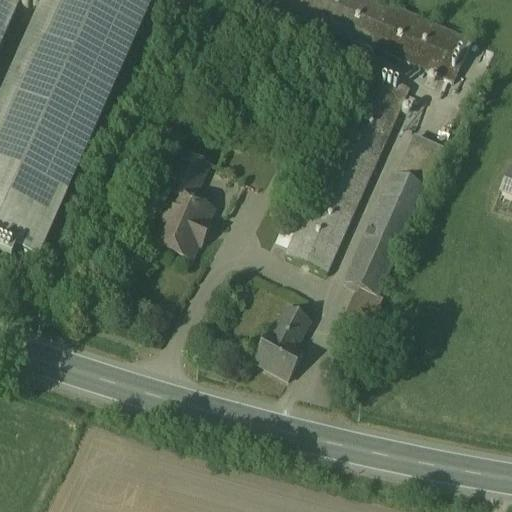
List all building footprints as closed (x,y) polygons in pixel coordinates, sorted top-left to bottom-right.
[(0,0),(0,56),(25,0),(46,0),(0,104),(0,261),(12,267),(17,255),(37,264),(37,263),(39,264),(156,0),(0,0)] [(472,44),(368,0),(274,0),(272,7),(454,85),(472,44)] [(368,75),(285,261),(327,279),(410,94),(368,75)] [(443,155),(414,143),(398,180),(426,192),(443,155)] [(208,171),(183,159),(166,197),(175,201),(176,199),(192,207),(208,171)] [(511,171),(510,171),(501,193),(511,197),(511,171)] [(394,178),(346,287),(358,293),(325,368),(347,377),(364,338),(367,339),(383,303),(378,301),(426,192),(398,180),(394,178)] [(192,207),(176,199),(175,201),(154,249),(190,265),(197,249),(201,251),(209,233),(205,231),(212,215),(192,207)] [(288,315),(273,341),(270,339),(254,367),(289,386),(304,359),(296,354),(311,327),(288,315)]
